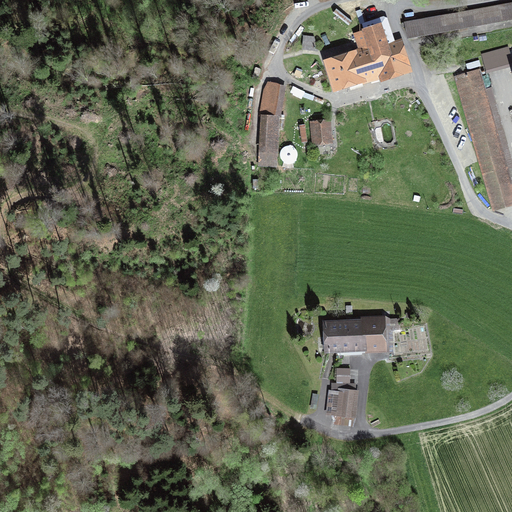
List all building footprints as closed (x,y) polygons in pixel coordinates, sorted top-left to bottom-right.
[(511,3),(402,23),(403,27),(406,27),(408,38),(511,18),(511,3)] [(355,34),(362,53),(328,64),(335,87),(380,73),(382,79),(409,71),(401,44),(391,47),(390,44),(386,45),(380,26),(355,34)] [(311,37),(306,37),(303,49),(317,50),(314,39),(311,37)] [(511,62),(507,47),(483,55),(487,69),(511,62)] [(479,71),(455,77),(494,210),(511,204),(511,186),(488,102),(495,100),(492,88),(484,90),(479,71)] [(271,113),(280,115),(285,88),(276,86),(276,84),(269,83),(266,90),(261,116),(271,116),(271,113)] [(261,151),(276,152),(278,118),(263,117),(261,151)] [(328,123),(314,125),(315,142),(329,141),(328,123)] [(393,139),(391,125),(388,123),(383,124),(382,127),(384,141),(387,143),(391,142),(393,139)] [(383,346),(382,322),(360,323),(361,326),(349,327),(349,323),(327,324),(328,349),(383,346)] [(350,368),(337,368),(336,383),(350,383),(350,368)] [(352,424),(356,393),(342,391),(339,413),(337,413),(336,422),(352,424)]
